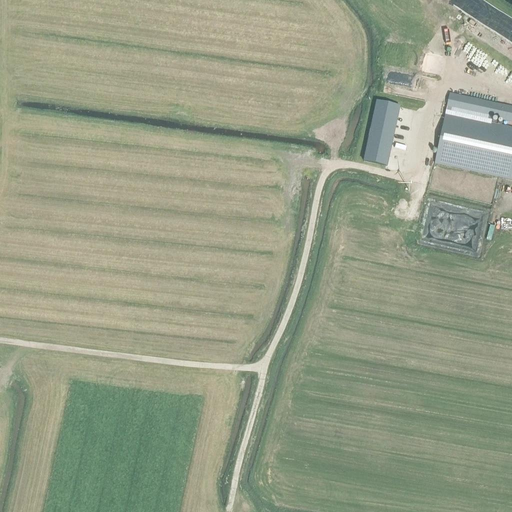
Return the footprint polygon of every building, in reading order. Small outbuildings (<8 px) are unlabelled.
[(456,0),(455,3),(466,9),(470,0),(456,0)] [(488,21),(484,27),(511,44),(511,19),(480,0),(473,0),(472,3),(478,7),(475,13),(488,21)] [(489,71),(495,60),(462,42),(456,52),(489,71)] [(434,164),(511,182),(511,130),(489,125),(491,119),(510,123),(511,116),(511,109),(450,95),(434,164)] [(376,102),(363,162),(387,167),(400,107),(376,102)]
